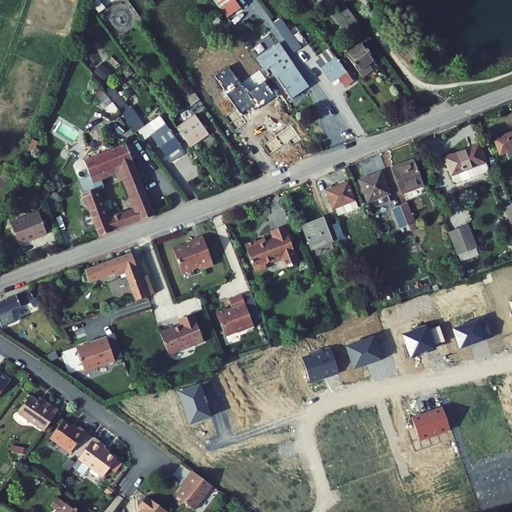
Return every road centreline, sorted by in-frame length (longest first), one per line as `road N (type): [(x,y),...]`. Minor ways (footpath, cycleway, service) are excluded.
road 1 (unclassified): [(0,283),(511,91)]
road 2 (residential): [(511,362),(314,408),(305,440),(323,499),(316,511)]
road 3 (residential): [(0,343),(152,450),(121,492)]
